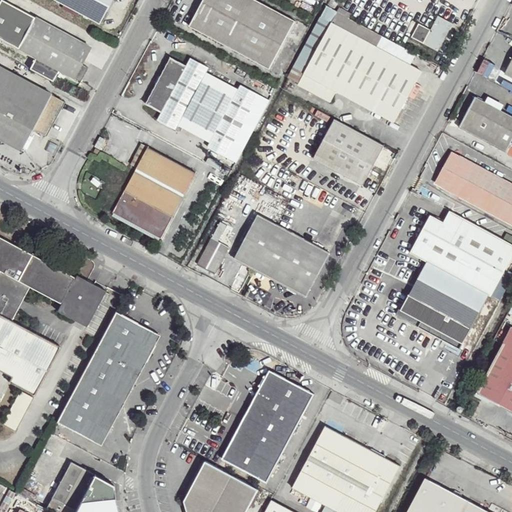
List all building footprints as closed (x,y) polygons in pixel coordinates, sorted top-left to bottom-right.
[(92,48),(2,0),(0,0),(0,41),(34,62),(29,72),(54,85),(58,74),(73,83),(76,81),(82,83),(91,63),(86,61),(92,48)] [(48,0),(99,27),(113,0),(48,0)] [(296,24),(249,0),(207,0),(192,29),(272,71),(296,24)] [(342,1),(339,0),(330,0),(290,76),(297,80),(300,83),(332,102),(337,91),(398,120),(413,90),(424,68),(414,62),(417,54),(399,45),(350,19),(352,12),(342,9),(342,1)] [(439,52),(453,25),(438,16),(431,30),(412,21),(407,32),(413,35),(411,39),(424,45),(439,52)] [(188,64),(172,56),(147,105),(161,112),(158,120),(177,130),(179,126),(210,142),(208,146),(237,163),(271,99),(242,85),(240,88),(208,71),(210,67),(191,58),(188,64)] [(52,94),(0,67),(0,143),(22,155),(33,134),(46,140),(66,104),(52,98),(52,94)] [(486,103),(476,99),(459,129),(507,156),(511,159),(511,115),(504,110),(507,107),(490,98),(486,103)] [(398,149),(335,117),(314,156),(364,182),(369,174),(375,166),(387,171),(398,149)] [(196,175),(143,144),(131,164),(137,169),(112,217),(160,243),(196,175)] [(511,184),(452,153),(437,184),(511,227),(511,184)] [(101,184),(93,177),(89,181),(98,188),(101,184)] [(311,237),(260,211),(236,255),(255,268),(285,281),(310,293),(330,249),(341,231),(334,228),(326,245),(311,237)] [(511,264),(511,246),(450,212),(445,225),(430,216),(411,255),(428,264),(396,318),(461,357),(490,298),(493,301),(511,264)] [(221,223),(213,240),(197,267),(215,276),(230,247),(221,242),(229,227),(221,223)] [(10,381),(34,394),(60,344),(12,320),(31,286),(61,301),(57,309),(80,321),(88,325),(106,289),(99,284),(76,272),(75,274),(0,235),(0,360),(15,369),(13,375),(10,381)] [(161,331),(117,309),(57,419),(102,442),(161,331)] [(511,330),(479,397),(511,413),(511,330)] [(15,369),(0,360),(0,368),(13,375),(15,369)] [(315,391),(270,366),(222,453),(267,478),(315,391)] [(32,398),(19,392),(3,423),(16,429),(32,398)] [(375,511),(400,461),(327,421),(294,484),(324,501),(320,511),(303,511),(272,498),(264,511),(332,511),(334,509),(340,511),(375,511)] [(92,469),(73,459),(47,507),(56,511),(122,511),(119,502),(116,476),(95,466),(92,469)] [(243,511),(257,487),(204,459),(183,497),(186,511),(243,511)] [(497,511),(427,476),(406,511),(497,511)]
